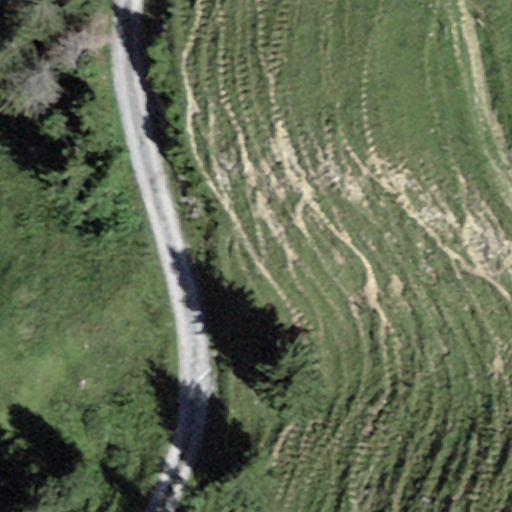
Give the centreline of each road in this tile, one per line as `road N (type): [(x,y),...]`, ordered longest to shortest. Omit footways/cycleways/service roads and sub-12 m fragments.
road 1 (track): [(131,0),(133,109),(193,315),(198,359),(189,456),(162,511)]
road 2 (track): [(511,184),(489,135),(461,0)]
